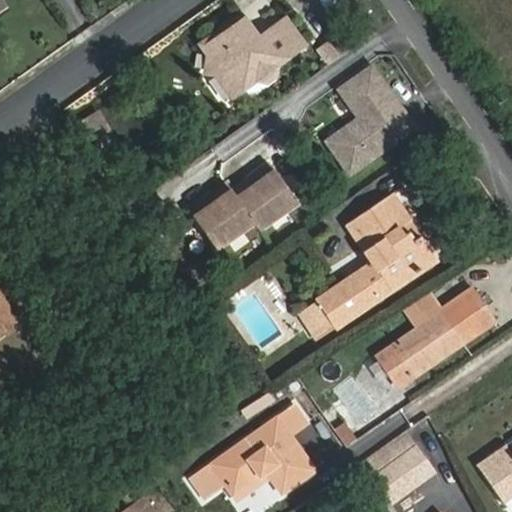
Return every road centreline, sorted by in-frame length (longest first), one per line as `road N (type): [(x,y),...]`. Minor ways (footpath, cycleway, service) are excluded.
road 1 (unknown): [(407,16),(166,188)]
road 2 (residential): [(0,120),(174,0)]
road 3 (tertiary): [(511,166),(395,0)]
